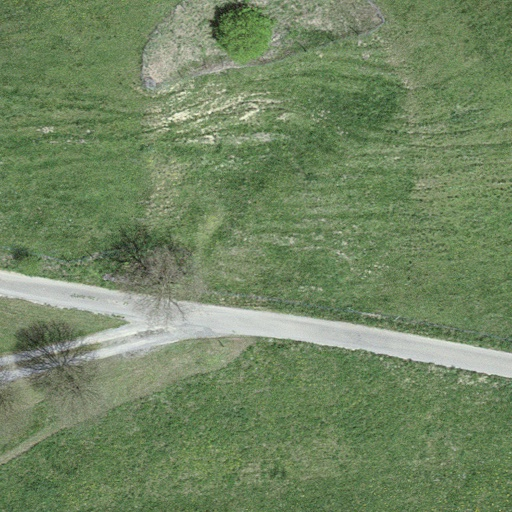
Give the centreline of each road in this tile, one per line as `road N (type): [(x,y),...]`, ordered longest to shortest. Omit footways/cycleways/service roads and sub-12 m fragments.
road 1 (track): [(0,280),(511,366)]
road 2 (track): [(0,365),(204,317)]
